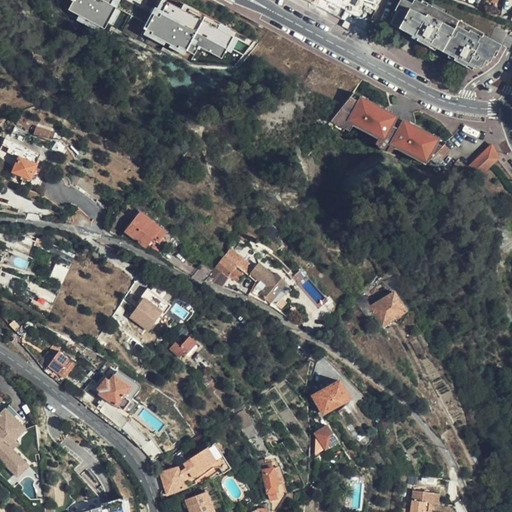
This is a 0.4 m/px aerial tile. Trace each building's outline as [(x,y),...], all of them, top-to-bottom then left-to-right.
[(152,10),(141,33),(165,44),(167,41),(173,46),(194,56),(202,46),(207,48),(211,53),(223,58),(236,43),(239,37),(211,12),(183,0),(72,0),(69,9),(98,22),(106,29),(118,15),(124,0),(129,0),(130,1),(152,10)] [(499,51),(503,46),(490,39),(483,36),(484,33),(428,3),(425,8),(419,5),(421,2),(416,0),(413,0),(412,4),(405,0),(399,0),(394,10),(396,12),(390,22),(418,38),(417,40),(428,46),(429,43),(454,57),(453,59),(476,71),(478,70),(487,65),(493,59),(497,54),(499,51)] [(42,154),(5,138),(2,145),(9,148),(7,152),(20,159),(14,172),(31,179),(42,154)] [(445,143),(431,158),(438,165),(451,150),(445,143)] [(496,162),(500,159),(494,150),(492,146),(485,152),(496,162)] [(487,170),(496,162),(485,152),(467,167),(478,178),(487,170)] [(104,233),(113,236),(127,217),(121,212),(104,233)] [(124,239),(144,250),(151,237),(159,242),(165,233),(139,216),(124,239)] [(229,260),(235,265),(246,274),(250,270),(228,252),(224,256),(229,260)] [(211,278),(210,283),(223,287),(230,278),(231,279),(237,271),(234,269),(235,267),(234,266),(235,265),(229,260),(227,261),(223,257),(210,274),(209,276),(211,278)] [(280,289),(286,283),(277,273),(274,276),(258,264),(252,272),(261,280),(255,288),(253,293),(257,297),(259,295),(269,302),(275,304),(285,294),(280,289)] [(363,288),(370,301),(388,291),(381,279),(363,288)] [(407,311),(395,292),(372,308),(383,326),(407,311)] [(150,330),(164,310),(145,296),(131,317),(150,330)] [(183,362),(201,343),(190,333),(180,344),(175,339),(168,347),(183,362)] [(77,363),(61,350),(49,365),(64,377),(77,363)] [(100,393),(117,405),(125,393),(130,386),(113,374),(100,393)] [(323,414),(349,398),(340,381),(314,397),(323,414)] [(125,393),(117,405),(123,409),(132,398),(125,393)] [(5,408),(21,425),(25,422),(9,404),(5,408)] [(11,450),(18,444),(14,440),(10,436),(21,425),(5,408),(0,412),(0,459),(13,474),(24,464),(11,450)] [(14,440),(25,430),(21,425),(10,436),(14,440)] [(338,440),(328,425),(316,434),(326,448),(338,440)] [(218,444),(209,449),(218,463),(225,475),(234,470),(218,444)] [(154,449),(146,455),(146,456),(152,465),(162,459),(154,449)] [(179,467),(161,473),(168,494),(186,488),(184,481),(194,478),(214,465),(218,463),(209,449),(179,467)] [(24,464),(13,474),(16,477),(27,466),(24,464)] [(270,499),(270,500),(277,499),(276,491),(277,491),(272,464),(263,466),(263,467),(263,471),(263,472),(267,493),(269,493),(270,499)] [(429,511),(430,503),(431,492),(413,491),(411,509),(402,509),(401,511),(429,511)] [(214,511),(207,492),(187,500),(191,511),(214,511)] [(431,492),(430,503),(438,504),(439,493),(431,492)] [(123,511),(120,501),(114,503),(108,505),(100,507),(101,510),(92,511),(123,511)] [(123,501),(120,501),(123,511),(129,511),(127,501),(123,502),(123,501)]
